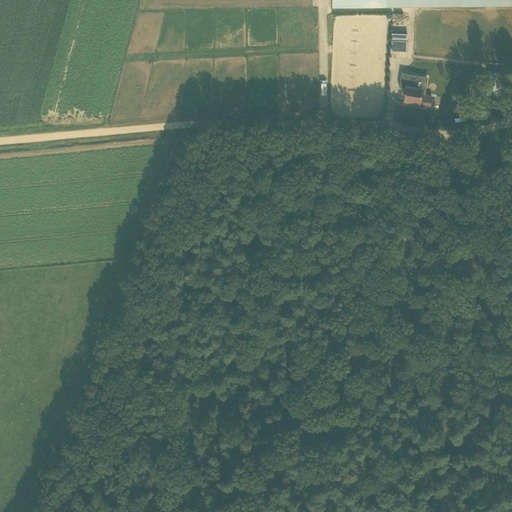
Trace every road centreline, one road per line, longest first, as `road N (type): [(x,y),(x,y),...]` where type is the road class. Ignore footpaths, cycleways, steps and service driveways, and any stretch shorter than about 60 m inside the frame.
road 1 (track): [(446,135),(354,243),(133,406),(61,511)]
road 2 (track): [(0,140),(200,123),(446,135)]
